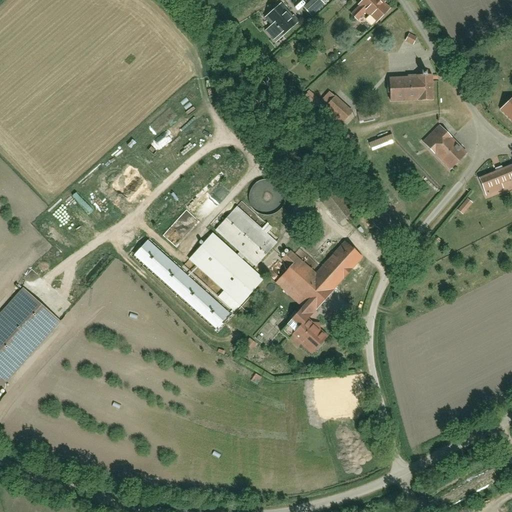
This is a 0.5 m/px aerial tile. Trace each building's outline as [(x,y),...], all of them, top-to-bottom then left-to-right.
[(378,0),(360,0),(355,7),(374,23),(388,7),(378,0)] [(250,27),(262,41),(289,18),(276,4),(250,27)] [(386,78),(387,103),(431,103),(431,78),(386,78)] [(332,97),(324,106),(309,91),(292,108),(319,135),(334,120),(341,127),(352,116),(332,97)] [(511,99),(510,98),(499,111),(511,122),(511,99)] [(443,134),(427,151),(448,171),(464,154),(443,134)] [(475,186),(483,202),(511,188),(511,173),(510,169),(475,186)] [(247,203),(256,213),(271,216),(284,208),(288,195),(280,179),(262,174),(249,184),(247,203)] [(273,229),(241,204),(217,234),(258,267),(276,245),(266,237),(273,229)] [(210,236),(183,265),(233,311),(260,282),(210,236)] [(342,244),(314,278),(295,262),(276,286),(310,314),(357,257),(342,244)] [(301,322),(286,340),(307,357),(322,339),(301,322)]
